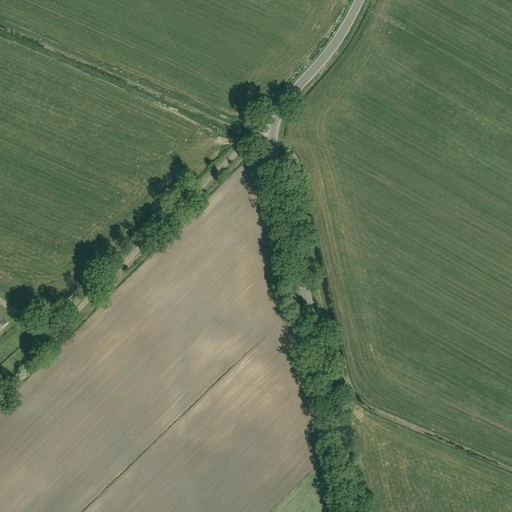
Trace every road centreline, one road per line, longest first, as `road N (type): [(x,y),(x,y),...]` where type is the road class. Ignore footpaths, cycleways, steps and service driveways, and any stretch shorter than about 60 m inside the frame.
road 1 (unclassified): [(357,511),(266,128)]
road 2 (unclassified): [(45,337),(266,128)]
road 3 (unclassified): [(266,128),(359,0)]
